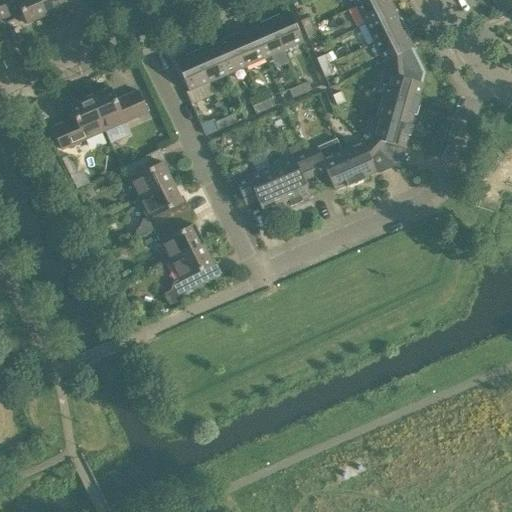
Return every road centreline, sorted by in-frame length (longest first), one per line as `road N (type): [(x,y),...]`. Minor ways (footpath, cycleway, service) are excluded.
road 1 (residential): [(483,68),(437,193),(257,271),(134,25)]
road 2 (residential): [(0,84),(134,25)]
